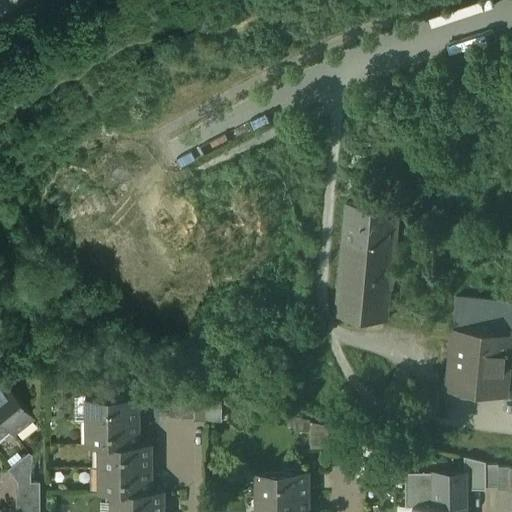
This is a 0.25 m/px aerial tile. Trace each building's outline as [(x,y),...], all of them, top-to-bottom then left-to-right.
[(389,319),(399,207),(346,202),(336,315),(389,319)] [(511,300),(456,295),(447,386),(507,392),(511,352),(511,300)] [(32,416),(2,379),(0,380),(0,415),(8,426),(8,427),(11,432),(32,416)] [(170,393),(170,391),(158,391),(158,414),(170,414),(170,393)] [(182,393),(170,393),(170,414),(170,416),(182,416),(182,394),(182,393)] [(194,394),(182,394),(182,416),(182,417),(194,417),(194,397),(194,394)] [(138,395),(89,395),(89,420),(138,419),(138,395)] [(206,420),(206,397),(194,397),(194,417),(194,420),(206,420)] [(8,426),(0,415),(0,433),(8,427),(8,426)] [(138,419),(89,420),(90,444),(102,444),(138,443),(138,419)] [(329,447),(328,425),(329,423),(305,419),(305,431),(309,431),(309,447),(329,447)] [(340,448),(340,428),(340,425),(328,425),(329,447),(329,448),(340,448)] [(352,432),(352,428),(340,428),(340,448),(340,451),(352,451),(352,432)] [(309,447),(309,431),(305,431),(279,432),(279,443),(268,443),(268,470),(305,470),(305,454),(309,454),(309,447)] [(364,432),(352,432),(352,451),(352,455),(365,455),(364,432)] [(138,443),(102,444),(102,467),(151,467),(150,443),(138,443)] [(27,452),(6,469),(16,481),(31,481),(31,454),(27,452)] [(498,464),(486,464),(486,486),(498,486),(498,466),(498,464)] [(510,466),(498,466),(498,486),(498,488),(510,489),(510,467),(510,466)] [(151,467),(102,467),(102,491),(109,491),(114,491),(150,490),(151,467)] [(259,496),(308,495),(308,470),(305,470),(268,470),(259,470),(259,496)] [(417,479),(417,505),(466,505),(466,480),(417,479)] [(31,481),(16,481),(16,494),(40,494),(40,481),(31,481)] [(150,490),(114,491),(114,511),(162,511),(163,490),(150,490)] [(40,494),(16,494),(16,505),(40,505),(40,494)] [(307,511),(308,495),(259,496),(259,511),(307,511)]
